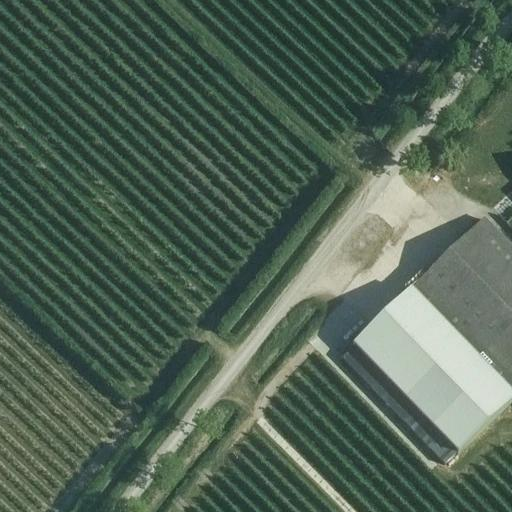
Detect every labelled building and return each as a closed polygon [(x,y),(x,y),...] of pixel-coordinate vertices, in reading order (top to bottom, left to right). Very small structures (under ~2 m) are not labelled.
[(511,249),(485,222),(415,292),(511,394),(511,249)] [(379,257),(393,246),(387,238),(373,250),(379,257)] [(511,511),(511,394),(415,292),(353,350),(458,458),(511,511)] [(352,351),(341,361),(361,381),(372,371),(352,351)] [(414,415),(380,380),(370,390),(404,426),(414,415)] [(455,457),(421,422),(410,432),(444,467),(455,457)]
